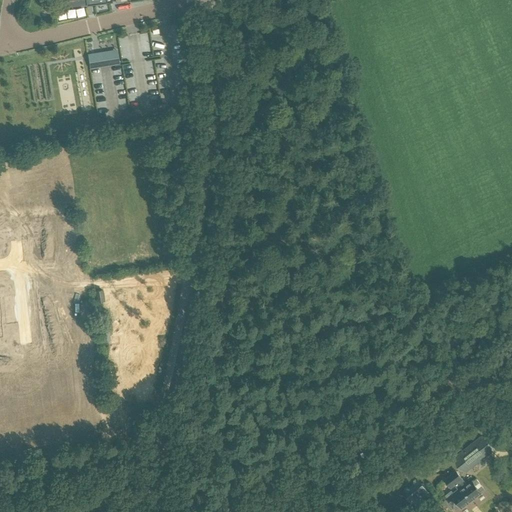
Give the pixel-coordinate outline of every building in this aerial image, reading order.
[(94,58),(96,67),(119,63),(117,54),(94,58)] [(143,143),(125,145),(126,157),(144,154),(143,143)] [(144,154),(126,157),(128,168),(146,165),(144,154)] [(42,165),(25,166),(26,179),(48,178),(47,165),(54,164),(53,158),(42,158),(42,165)] [(146,165),(128,168),(130,179),(148,176),(146,165)] [(148,176),(130,179),(132,189),(149,186),(148,176)] [(48,178),(26,179),(27,192),(44,191),(44,198),(56,197),(55,190),(48,191),(48,178)] [(149,186),(132,189),(133,201),(151,198),(149,186)] [(156,228),(136,231),(139,251),(159,248),(156,228)] [(136,231),(117,234),(120,254),(139,251),(136,231)] [(77,242),(65,243),(66,261),(78,260),(77,242)] [(56,243),(46,244),(47,262),(57,261),(56,243)] [(65,243),(56,243),(57,261),(66,261),(65,243)] [(46,244),(34,244),(35,262),(47,262),(46,244)] [(78,312),(77,292),(57,293),(58,314),(78,312)] [(58,314),(57,293),(37,295),(39,315),(58,314)] [(120,296),(116,314),(128,316),(131,298),(120,296)] [(131,298),(128,316),(137,318),(141,300),(131,298)] [(141,300),(137,318),(147,320),(150,302),(141,300)] [(150,302),(147,320),(158,322),(161,304),(150,302)] [(108,327),(101,328),(103,341),(110,339),(108,327)] [(137,346),(135,358),(152,362),(155,350),(137,346)] [(135,358),(133,369),(150,372),(152,362),(135,358)] [(0,461),(2,461),(1,458),(17,457),(11,399),(8,399),(5,364),(0,364),(0,461)] [(78,367),(60,368),(62,378),(79,376),(78,367)] [(60,368),(43,370),(44,380),(62,378),(60,368)] [(133,369),(131,379),(148,383),(150,372),(133,369)] [(79,376),(62,378),(62,387),(80,385),(79,376)] [(62,378),(44,380),(45,389),(62,387),(62,378)] [(131,379),(128,390),(146,394),(148,383),(131,379)] [(80,385),(62,387),(63,396),(81,395),(80,385)] [(62,387),(45,389),(46,398),(63,396),(62,387)] [(128,390),(126,402),(144,405),(146,394),(128,390)] [(82,408),(65,410),(66,419),(83,417),(82,408)] [(60,411),(54,412),(55,420),(66,419),(65,410),(60,411)] [(83,417),(66,419),(67,429),(84,427),(83,417)] [(55,420),(48,421),(49,430),(67,429),(66,419),(55,420)] [(84,427),(67,429),(68,438),(85,436),(84,427)] [(67,429),(49,430),(50,440),(68,438),(67,429)] [(461,449),(450,457),(453,460),(456,458),(466,471),(491,451),(489,449),(481,438),(463,451),(461,449)] [(446,500),(444,501),(450,510),(453,508),(453,509),(454,508),(455,510),(461,506),(461,507),(473,498),(475,498),(477,496),(478,495),(480,492),(472,482),(467,486),(455,470),(444,479),(450,488),(455,484),(458,489),(453,493),(451,491),(445,495),(447,497),(445,499),(446,500)] [(422,486),(408,497),(416,506),(430,495),(422,486)]
